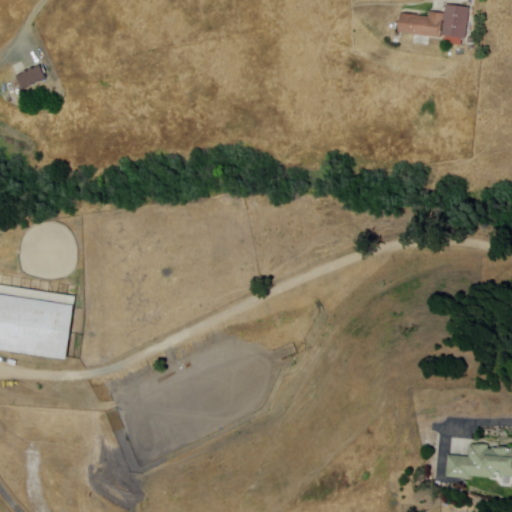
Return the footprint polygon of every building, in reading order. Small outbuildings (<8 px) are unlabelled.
[(470,39),(446,36),(450,5),(474,8),(470,39)] [(401,33),(444,39),(447,14),(433,13),(432,18),(404,14),(401,33)] [(27,91),(20,77),(43,65),(50,79),(27,91)] [(0,286),(0,351),(71,362),(80,298),(0,286)] [(450,478),(473,481),(473,477),(499,480),(500,477),(511,477),(511,449),(502,448),(502,450),(493,449),(493,446),(480,445),(480,446),(474,445),(472,458),(452,456),(450,478)]
